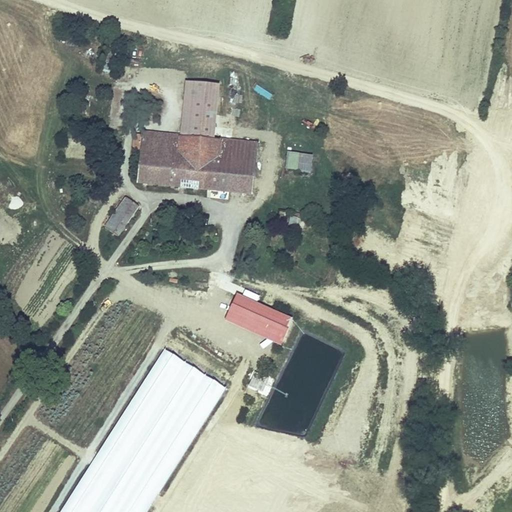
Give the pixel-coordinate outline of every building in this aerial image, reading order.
[(187,77),(182,134),(216,138),(222,81),(187,77)] [(141,150),(177,153),(179,134),(143,130),(141,150)] [(141,150),(137,181),(229,190),(231,171),(217,170),(221,138),(216,138),(182,134),(179,134),(177,153),(141,150)] [(259,142),(221,138),(217,170),(231,171),(229,190),(254,193),(259,142)] [(304,151),(288,150),(286,168),(302,169),(304,151)] [(106,225),(120,235),(141,205),(127,195),(106,225)]
